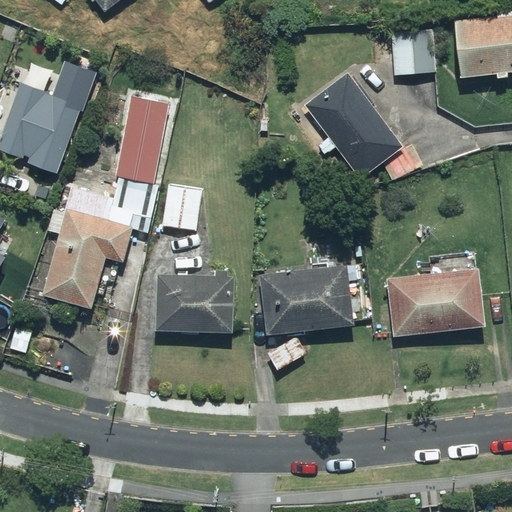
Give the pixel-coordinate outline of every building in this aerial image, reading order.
[(122,0),(89,0),(103,16),(122,0)] [(511,16),(451,23),(457,81),(511,75),(511,16)] [(437,34),(392,32),(391,75),(436,77),(437,34)] [(351,74),(305,108),(359,180),(382,163),(394,180),(421,159),(411,145),(403,151),(359,91),(363,89),(351,74)] [(16,84),(0,128),(0,152),(27,162),(25,167),(57,179),(82,108),(16,84)] [(170,105),(128,98),(113,181),(155,188),(170,105)] [(203,189),(167,183),(160,231),(195,236),(203,189)] [(112,198),(68,188),(42,301),(90,312),(101,263),(123,268),(135,215),(110,208),(112,198)] [(212,240),(158,236),(152,334),(231,340),(236,275),(210,273),(212,240)] [(385,279),(390,341),(481,333),(475,256),(428,260),(429,275),(385,279)] [(327,271),(326,264),(311,265),(311,272),(258,278),(264,340),(350,331),(344,269),(327,271)] [(296,339),(267,356),(277,374),(307,357),(296,339)]
